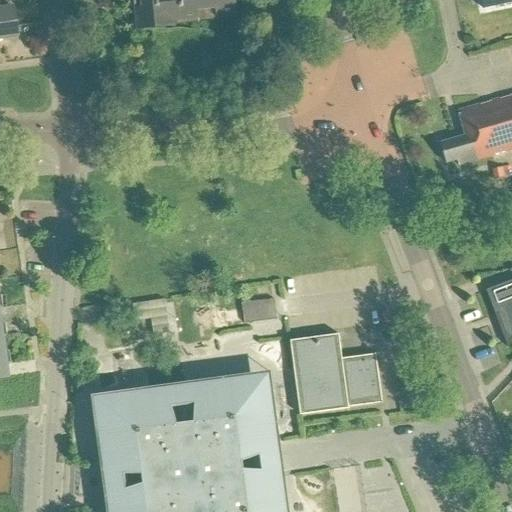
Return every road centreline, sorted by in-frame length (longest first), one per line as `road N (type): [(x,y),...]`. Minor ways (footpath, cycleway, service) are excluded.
road 1 (tertiary): [(511,510),(353,112)]
road 2 (residential): [(46,511),(70,131)]
road 3 (residential): [(70,131),(224,128),(353,112)]
road 4 (residential): [(353,112),(460,77),(445,0)]
road 5 (residential): [(70,131),(53,0)]
